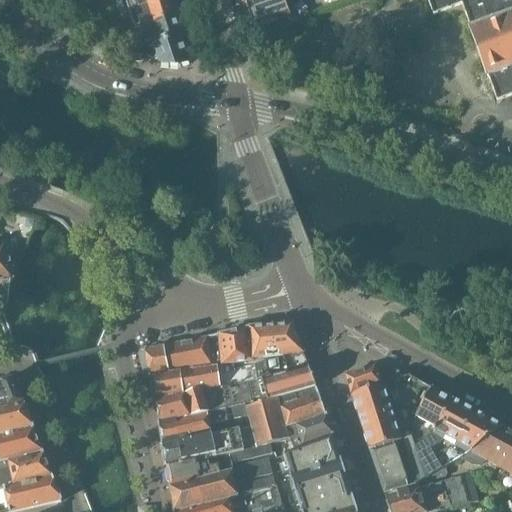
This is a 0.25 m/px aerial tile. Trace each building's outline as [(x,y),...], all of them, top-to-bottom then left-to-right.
[(141,25),(173,14),(168,0),(127,0),(135,21),(139,19),(141,25)] [(244,5),(242,5),(245,13),(244,13),(249,27),(254,25),(255,28),(291,16),(285,0),(290,0),(291,0),(257,0),(244,5)] [(511,0),(428,0),(434,15),(463,5),(472,31),(471,31),(488,78),(489,78),(498,101),(511,96),(511,0)] [(79,8),(69,11),(88,25),(95,16),(82,7),(79,8)] [(140,61),(144,60),(150,49),(154,48),(162,45),(161,41),(180,35),(181,34),(173,14),(141,25),(145,36),(135,39),(128,53),(130,58),(135,61),(140,61)] [(118,34),(107,39),(117,46),(118,34)] [(154,48),(155,49),(159,61),(160,64),(160,65),(173,66),(182,67),(190,64),(180,35),(161,41),(162,45),(154,48)] [(149,50),(147,57),(159,61),(155,49),(149,50)] [(0,281),(12,279),(11,276),(3,243),(0,244),(0,281)] [(257,382),(250,383),(253,400),(260,398),(262,403),(278,399),(317,389),(304,355),(304,354),(295,330),(289,326),(251,329),(254,362),(284,358),(291,376),(257,382)] [(250,329),(218,336),(222,367),(233,365),(234,371),(255,367),(257,382),(291,376),(284,358),(254,362),(251,329),(250,329)] [(207,339),(145,353),(150,379),(181,373),(217,368),(222,367),(218,336),(207,339)] [(181,373),(150,379),(155,401),(204,391),(216,389),(220,389),(250,383),(257,382),(255,367),(234,371),(233,365),(222,367),(217,368),(181,373)] [(376,368),(347,377),(353,397),(385,387),(404,379),(409,377),(384,366),(376,368)] [(409,377),(404,379),(417,402),(423,405),(426,406),(419,419),(417,422),(435,432),(436,433),(445,438),(456,444),(472,453),(474,451),(502,428),(413,378),(409,377)] [(385,387),(353,397),(370,452),(402,442),(404,441),(409,455),(411,464),(413,469),(418,484),(431,477),(442,471),(447,468),(460,460),(461,459),(472,453),(456,444),(445,438),(436,433),(435,432),(417,422),(419,419),(426,406),(423,405),(417,402),(404,379),(385,387)] [(0,383),(0,411),(24,406),(19,393),(19,392),(16,384),(10,381),(0,383)] [(204,391),(155,401),(159,425),(208,414),(211,413),(226,409),(231,408),(246,405),(254,403),(253,400),(250,383),(220,389),(216,389),(204,391)] [(247,407),(246,408),(248,416),(257,448),(289,440),(286,429),(326,416),(319,394),(280,407),(278,399),(262,403),(247,407)] [(246,405),(231,408),(234,420),(248,416),(246,408),(247,407),(246,405)] [(0,411),(0,437),(3,437),(4,441),(14,439),(13,434),(33,430),(24,406),(0,411)] [(208,414),(159,425),(164,448),(191,442),(203,439),(213,437),(211,426),(229,422),(226,409),(211,413),(208,414)] [(326,416),(286,429),(289,440),(294,454),(334,438),(326,416)] [(472,453),(461,459),(462,460),(473,466),(481,466),(486,461),(498,467),(511,441),(511,433),(502,428),(474,451),(472,453)] [(3,437),(0,437),(0,463),(37,456),(43,455),(42,450),(41,449),(40,445),(33,430),(13,434),(14,439),(4,441),(3,437)] [(191,442),(164,448),(167,468),(207,459),(210,459),(217,457),(229,455),(245,451),(240,430),(226,434),(213,437),(203,439),(191,442)] [(294,454),(284,457),(291,477),(290,477),(295,494),(296,495),(301,511),(310,511),(332,505),(353,498),(347,479),(341,461),(334,439),(294,454)] [(402,442),(370,452),(385,496),(386,495),(418,485),(418,484),(413,469),(411,464),(409,455),(404,441),(402,442)] [(511,441),(498,467),(511,475),(511,472),(511,441)] [(272,447),(258,450),(260,458),(274,455),(272,447)] [(258,450),(247,453),(249,461),(260,458),(258,450)] [(247,453),(231,457),(233,465),(249,461),(247,453)] [(0,490),(5,490),(15,487),(52,479),(43,455),(37,456),(0,463),(0,490)] [(214,479),(172,489),(175,511),(180,511),(239,497),(229,455),(217,457),(210,459),(212,469),(214,479)] [(207,459),(167,468),(172,489),(214,479),(212,469),(210,459),(207,459)] [(269,460),(259,462),(261,470),(271,468),(269,460)] [(259,462),(249,465),(251,472),(261,470),(259,462)] [(249,465),(234,469),(236,476),(251,472),(249,465)] [(271,468),(261,470),(263,478),(273,475),(271,468)] [(442,471),(431,477),(433,481),(447,478),(448,474),(447,468),(442,471)] [(261,470),(251,472),(253,480),(263,478),(261,470)] [(251,472),(236,476),(238,484),(253,480),(251,472)] [(471,475),(462,477),(465,486),(473,484),(471,475)] [(462,477),(387,499),(391,511),(439,511),(470,503),(468,495),(465,486),(462,477)] [(273,478),(264,481),(266,489),(275,486),(273,478)] [(15,487),(5,490),(10,511),(18,511),(61,503),(52,479),(15,487)] [(264,481),(254,484),(256,492),(266,489),(264,481)] [(254,484),(239,488),(241,496),(256,492),(254,484)] [(473,484),(465,486),(468,495),(476,493),(473,484)] [(278,487),(271,489),(273,495),(276,508),(283,506),(278,487)] [(180,511),(260,511),(276,508),(273,495),(271,489),(239,497),(180,511)] [(476,493),(468,495),(470,503),(471,504),(479,502),(476,493)] [(357,511),(353,498),(332,505),(310,511),(357,511)]
